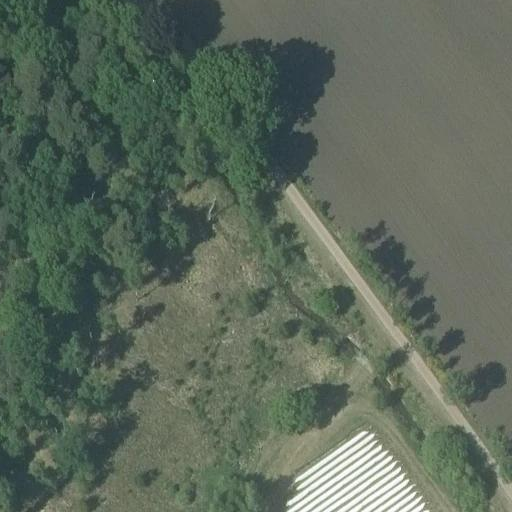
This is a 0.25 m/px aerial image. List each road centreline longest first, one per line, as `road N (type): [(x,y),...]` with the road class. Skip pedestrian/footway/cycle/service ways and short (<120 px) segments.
road 1 (track): [(129,0),(158,27),(502,511)]
road 2 (track): [(275,511),(307,449),(383,349)]
